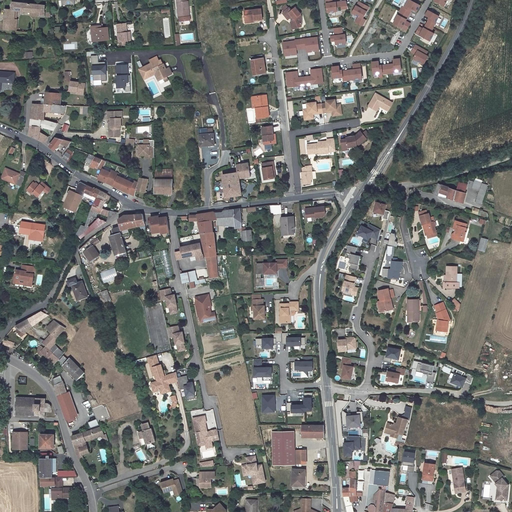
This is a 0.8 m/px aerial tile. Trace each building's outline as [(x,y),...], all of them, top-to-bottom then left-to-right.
[(187,0),(176,0),(178,18),(190,16),(189,1),(187,1),(187,0)] [(331,0),(325,0),(327,12),(339,11),(338,7),(341,7),(342,9),(348,8),(346,1),(332,3),(331,0)] [(403,7),(400,11),(408,16),(411,11),(410,11),(411,8),(417,11),(420,5),(409,0),(408,0),(404,8),(403,7)] [(45,5),(12,2),(11,9),(5,9),(4,29),(16,30),(18,10),(30,12),(30,15),(34,15),(34,16),(44,17),(45,5)] [(357,6),(356,6),(352,13),(359,16),(355,22),(363,26),(366,20),(363,18),(367,12),(366,11),(369,7),(359,2),(357,6)] [(285,10),(283,11),(288,18),(291,16),(293,20),(291,22),(292,29),(303,27),(301,17),(297,16),(301,13),(296,6),(292,9),(290,6),(285,10)] [(261,9),(245,11),(246,21),(254,20),(263,20),(261,9)] [(439,16),(428,10),(425,15),(429,18),(429,19),(429,20),(427,24),(433,27),(439,16)] [(408,16),(400,11),(394,23),(407,30),(410,24),(405,21),(408,16)] [(99,22),(93,23),(93,27),(92,27),(92,33),(95,33),(95,37),(108,36),(107,25),(102,25),(99,26),(99,22)] [(126,22),(117,23),(119,41),(131,40),(130,31),(127,31),(126,22)] [(433,27),(427,24),(424,28),(423,29),(420,27),(416,33),(430,41),(434,33),(431,32),(433,27)] [(342,32),(342,27),(334,28),(335,36),(330,36),(331,42),(336,41),(336,45),(347,44),(346,35),(341,35),(341,32),(342,32)] [(318,37),(300,39),(301,47),(306,47),(307,52),(319,50),(318,37)] [(301,47),(300,39),(295,40),(295,41),(283,42),(285,55),(297,54),(297,49),(301,49),(301,47)] [(428,51),(416,45),(411,52),(416,55),(414,58),(424,64),(429,57),(426,55),(428,51)] [(106,80),(106,65),(105,65),(99,65),(99,61),(98,54),(91,55),(91,62),(92,62),(92,65),(93,65),(93,79),(101,79),(101,80),(106,80)] [(166,67),(164,62),(163,63),(161,58),(159,59),(156,55),(149,59),(151,62),(140,68),(140,69),(145,78),(155,72),(157,76),(161,74),(163,77),(165,81),(167,80),(165,76),(169,73),(168,71),(170,70),(168,66),(166,67)] [(250,59),(253,71),(253,74),(261,72),(265,71),(262,56),(250,59)] [(387,65),(388,74),(393,73),(393,72),(401,71),(400,59),(393,60),(394,64),(387,65)] [(388,74),(387,65),(379,66),(378,62),(372,63),(373,74),(382,73),(383,74),(388,74)] [(131,90),(130,74),(128,74),(128,71),(124,71),(124,64),(117,65),(117,87),(125,86),(125,91),(131,90)] [(362,79),(360,64),(353,65),(353,70),(347,71),(348,80),(362,79)] [(348,80),(347,71),(342,71),(342,70),(339,71),(339,66),(332,67),(333,78),(343,77),(343,81),(348,80)] [(323,83),(321,69),(311,70),(312,76),(312,78),(310,78),(310,77),(305,77),(306,85),(323,83)] [(14,73),(0,71),(0,89),(0,90),(1,81),(14,82),(14,73)] [(298,79),(297,72),(286,73),(288,87),(306,85),(305,77),(300,78),(300,79),(298,79)] [(85,84),(71,81),(69,91),(84,93),(85,84)] [(62,94),(47,92),(44,104),(60,105),(62,94)] [(264,94),(253,95),(256,117),(268,115),(267,105),(265,106),(264,94)] [(391,106),(375,96),(367,109),(375,113),(378,108),(386,113),(391,106)] [(326,103),(321,104),(322,113),(327,112),(327,111),(331,110),(331,113),(340,112),(340,105),(335,105),(334,100),(325,101),(326,103)] [(303,109),(303,117),(312,115),(312,112),(316,112),(317,114),(322,113),(321,104),(316,105),(315,102),(306,103),(307,109),(303,109)] [(44,104),(33,103),(29,135),(45,142),(47,140),(48,137),(40,132),(41,126),(53,133),(59,121),(49,119),(43,116),(44,111),(64,113),(66,106),(60,105),(44,104)] [(118,110),(107,110),(107,118),(108,118),(111,118),(111,124),(108,124),(108,136),(119,136),(119,127),(121,127),(120,117),(118,117),(118,110)] [(272,125),(262,126),(264,143),(274,142),(273,133),(272,125)] [(213,128),(207,128),(208,134),(200,135),(201,146),(215,145),(214,134),(213,134),(213,128)] [(348,148),(358,146),(358,144),(361,143),(368,138),(367,137),(362,131),(357,135),(347,137),(347,139),(340,140),(342,151),(349,149),(348,148)] [(129,134),(126,133),(126,139),(125,145),(133,146),(134,140),(128,139),(129,134)] [(64,140),(57,138),(49,147),(50,148),(54,151),(60,144),(64,140)] [(318,154),(329,153),(328,152),(335,151),(333,138),(327,139),(327,141),(320,142),(320,143),(306,145),(307,152),(315,151),(315,154),(318,154)] [(145,155),(149,155),(150,158),(155,158),(155,148),(150,148),(149,141),(143,141),(142,145),(140,145),(140,156),(145,155)] [(253,152),(256,156),(267,149),(266,148),(262,150),(260,148),(253,152)] [(74,153),(68,150),(63,158),(68,162),(74,153)] [(91,155),(88,161),(99,167),(98,167),(102,169),(103,168),(107,161),(91,155)] [(273,160),(262,162),(264,178),(273,177),(272,165),(274,165),(273,160)] [(223,174),(225,197),(241,194),(239,178),(250,176),(251,176),(249,163),(236,165),(237,172),(225,174),(223,174)] [(225,174),(237,172),(236,165),(225,167),(225,174)] [(308,167),(302,168),(303,172),(302,173),(303,184),(311,184),(311,179),(310,172),(312,172),(311,165),(308,166),(308,167)] [(20,173),(5,167),(1,177),(20,184),(23,176),(19,174),(20,173)] [(102,171),(94,167),(90,175),(97,178),(102,171)] [(109,171),(103,168),(102,169),(102,171),(97,178),(109,184),(115,172),(112,170),(110,172),(108,171),(109,171)] [(158,169),(155,169),(155,178),(155,193),(173,194),(172,175),(158,175),(158,169)] [(119,174),(115,172),(109,184),(121,189),(126,179),(120,176),(120,177),(118,176),(119,174)] [(138,183),(136,190),(144,193),(147,180),(139,178),(138,183)] [(131,182),(126,179),(121,189),(134,196),(136,190),(138,183),(134,181),(133,183),(131,183),(131,182)] [(84,192),(93,195),(91,198),(95,199),(97,196),(98,197),(100,191),(95,188),(95,189),(87,185),(84,183),(82,181),(79,183),(75,193),(83,197),(84,192)] [(50,189),(42,182),(38,186),(33,182),(27,189),(33,194),(34,193),(37,196),(43,190),(47,193),(50,189)] [(466,192),(447,186),(441,184),(439,191),(439,192),(447,195),(446,198),(462,202),(466,192)] [(107,194),(100,191),(98,197),(97,196),(95,199),(93,205),(102,208),(107,194)] [(55,199),(50,194),(46,198),(49,201),(50,200),(52,202),(55,199)] [(386,205),(376,202),(373,212),(383,214),(382,219),(387,220),(389,212),(384,210),(386,205)] [(102,208),(93,205),(91,212),(88,219),(85,227),(81,238),(104,223),(106,222),(95,216),(96,212),(109,216),(119,213),(119,212),(104,209),(104,208),(102,208)] [(325,205),(305,207),(306,215),(316,215),(323,214),(325,211),(325,205)] [(473,207),(471,213),(477,215),(479,209),(473,207)] [(240,209),(234,210),(235,223),(235,228),(242,228),(240,209)] [(227,210),(223,211),(221,215),(217,215),(217,224),(235,223),(234,210),(227,210)] [(214,212),(197,215),(197,216),(198,221),(201,233),(201,234),(213,233),(212,226),(217,226),(217,224),(217,215),(214,212)] [(130,214),(118,219),(120,227),(121,230),(128,228),(146,224),(143,214),(130,214)] [(428,214),(420,217),(424,228),(426,227),(429,237),(439,233),(434,222),(432,223),(428,214)] [(159,215),(150,217),(153,233),(161,231),(159,218),(159,215)] [(167,216),(159,218),(161,231),(162,233),(170,231),(167,216)] [(294,217),(281,218),(282,235),(294,234),(293,227),(294,227),(294,217)] [(467,225),(457,221),(454,229),(458,230),(457,233),(456,233),(456,235),(455,234),(454,239),(461,241),(462,237),(465,238),(467,232),(465,232),(467,225)] [(31,223),(21,222),(20,233),(30,234),(30,233),(43,234),(44,224),(34,223),(34,224),(31,224),(31,223)] [(380,230),(369,224),(366,229),(361,226),(357,234),(368,240),(370,236),(371,234),(377,238),(380,230)] [(114,235),(110,236),(117,258),(121,257),(120,254),(127,252),(121,233),(121,230),(120,227),(113,229),(114,235)] [(242,231),(243,241),(252,240),(251,230),(246,230),(245,227),(242,228),(242,231)] [(213,233),(201,234),(206,258),(216,256),(215,238),(214,232),(213,233)] [(397,242),(395,241),(396,238),(395,234),(391,233),(389,241),(384,240),(383,244),(397,247),(397,243),(397,242)] [(93,246),(100,241),(98,238),(91,243),(92,244),(88,246),(89,249),(93,246)] [(482,238),(478,250),(484,252),(488,240),(482,238)] [(201,243),(181,247),(181,251),(182,258),(203,254),(201,243)] [(85,252),(91,261),(99,255),(93,246),(89,249),(85,252)] [(251,246),(242,249),(244,257),(254,254),(251,246)] [(356,250),(348,247),(345,259),(350,261),(349,265),(351,265),(350,270),(357,272),(360,258),(355,257),(356,250)] [(161,251),(167,277),(173,276),(167,250),(161,251)] [(216,256),(206,258),(211,278),(219,277),(216,256)] [(286,267),(286,260),(276,260),(276,263),(263,263),(264,274),(267,274),(276,274),(276,268),(286,267)] [(402,262),(391,261),(391,270),(388,270),(387,278),(387,279),(398,279),(399,270),(401,271),(402,262)] [(105,283),(120,277),(116,267),(102,272),(105,283)] [(448,268),(447,284),(445,284),(446,289),(450,291),(458,291),(458,284),(458,268),(448,268)] [(31,272),(16,269),(14,281),(23,283),(23,284),(31,285),(33,273),(31,273),(31,272)] [(182,283),(190,281),(192,288),(196,287),(196,284),(206,282),(205,278),(198,279),(197,270),(181,273),(182,283)] [(356,279),(346,277),(342,292),(352,295),(351,296),(356,298),(358,290),(355,289),(353,289),(354,285),(356,279)] [(83,282),(73,285),(78,301),(88,298),(83,282)] [(105,301),(112,299),(108,289),(102,292),(105,301)] [(388,289),(378,291),(381,301),(383,311),(392,309),(389,297),(394,296),(393,289),(389,290),(388,289)] [(171,291),(160,293),(162,302),(167,301),(169,309),(170,308),(171,316),(177,314),(178,313),(176,307),(177,307),(176,300),(174,300),(172,299),(172,297),(171,291)] [(202,296),(196,297),(197,302),(196,302),(198,313),(200,313),(201,315),(200,316),(201,321),(212,319),(210,313),(212,313),(210,307),(212,307),(209,295),(202,297),(202,296)] [(419,299),(408,299),(408,312),(410,312),(410,323),(419,322),(419,299)] [(455,299),(451,303),(459,311),(461,305),(455,299)] [(253,300),(251,300),(251,306),(254,307),(254,311),(254,319),(265,319),(265,306),(263,306),(263,300),(262,300),(253,300)] [(291,303),(280,304),(280,311),(281,311),(282,315),(280,315),(280,323),(289,323),(289,317),(291,317),(291,311),(298,311),(298,302),(290,302),(291,303)] [(444,304),(435,307),(439,314),(438,316),(441,322),(439,333),(448,335),(449,328),(448,328),(449,323),(452,321),(444,304)] [(33,326),(49,315),(48,314),(44,310),(28,319),(33,326)] [(24,321),(15,327),(18,329),(20,330),(25,333),(31,328),(33,326),(28,319),(24,321)] [(50,348),(54,344),(59,339),(57,337),(66,328),(55,320),(47,327),(53,333),(45,341),(39,337),(37,340),(46,345),(50,348)] [(178,327),(168,329),(170,338),(175,337),(176,345),(177,345),(179,352),(184,351),(185,349),(184,343),(185,343),(183,336),(182,337),(180,335),(180,333),(178,327)] [(274,339),(256,339),(257,346),(264,346),(264,349),(274,349),(274,344),(277,344),(277,343),(283,343),(283,333),(276,334),(274,334),(274,339)] [(289,333),(283,333),(283,343),(283,345),(287,345),(288,346),(306,346),(306,338),(289,338),(289,333)] [(5,339),(3,344),(12,347),(14,343),(5,339)] [(347,341),(339,341),(340,353),(348,352),(348,350),(352,350),(352,348),(357,348),(356,340),(354,339),(348,340),(348,341),(347,341)] [(41,345),(36,350),(44,357),(45,356),(48,358),(54,364),(60,357),(51,349),(50,348),(46,345),(44,347),(41,345)] [(55,345),(51,349),(60,357),(64,352),(55,345)] [(401,351),(389,349),(387,356),(385,355),(383,362),(391,364),(392,359),(399,360),(401,351)] [(164,379),(163,375),(166,375),(165,370),(163,371),(161,364),(160,364),(157,354),(149,356),(154,374),(156,373),(157,378),(159,377),(159,379),(157,380),(152,381),(154,391),(161,389),(165,388),(166,392),(170,391),(168,384),(170,383),(168,379),(167,379),(164,379)] [(64,355),(61,360),(65,363),(63,365),(78,379),(81,376),(84,373),(70,357),(68,359),(64,355)] [(304,362),(295,362),(296,371),(312,370),(311,356),(303,357),(304,362)] [(352,360),(343,358),(341,369),(344,370),(342,379),(351,381),(353,368),(348,367),(348,366),(351,366),(352,360)] [(262,360),(255,360),(255,378),(264,378),(264,381),(273,381),(272,368),(262,368),(262,360)] [(422,364),(418,363),(416,371),(428,374),(427,381),(433,383),(436,373),(433,372),(434,369),(432,369),(433,367),(434,367),(434,366),(422,363),(422,364)] [(405,370),(398,368),(397,374),(388,373),(386,381),(399,383),(400,375),(404,376),(405,370)] [(168,379),(170,383),(179,381),(178,378),(177,372),(166,375),(167,379),(168,379)] [(463,376),(455,373),(455,374),(453,377),(451,381),(463,386),(465,381),(471,382),(473,375),(465,372),(463,376)] [(55,385),(58,396),(67,392),(63,381),(60,375),(54,378),(55,384),(55,385)] [(187,376),(178,378),(179,381),(181,390),(186,389),(187,397),(189,396),(190,401),(196,399),(195,395),(196,395),(193,383),(189,384),(187,376)] [(86,395),(92,410),(95,418),(101,416),(98,408),(101,407),(96,391),(86,395)] [(58,396),(63,410),(64,413),(73,409),(67,392),(58,396)] [(305,393),(305,405),(305,411),(313,411),(312,398),(313,398),(313,393),(305,393)] [(274,396),(263,396),(263,412),(274,411),(274,396)] [(46,398),(16,397),(15,415),(40,416),(40,418),(45,418),(45,411),(51,412),(51,410),(51,408),(51,407),(51,406),(50,405),(49,404),(49,403),(46,403),(46,398)] [(293,403),(287,403),(287,411),(292,411),(293,412),(305,412),(305,411),(305,405),(293,405),(293,403)] [(405,405),(403,416),(409,417),(412,407),(405,405)] [(67,421),(76,417),(73,409),(64,413),(67,421)] [(363,421),(362,411),(357,412),(357,415),(351,416),(350,413),(347,414),(342,410),(341,411),(343,425),(348,424),(348,427),(360,426),(360,421),(363,421)] [(205,416),(194,419),(197,433),(198,433),(199,439),(198,439),(199,444),(201,446),(205,445),(206,443),(206,442),(211,440),(211,441),(219,439),(218,430),(208,432),(206,423),(207,423),(205,416)] [(403,435),(407,418),(398,416),(395,426),(387,423),(385,432),(392,434),(391,438),(397,439),(399,434),(403,435)] [(95,419),(88,421),(90,427),(98,424),(95,419)] [(155,441),(151,428),(150,429),(148,422),(141,425),(143,430),(144,429),(144,431),(143,431),(142,431),(139,432),(141,438),(144,437),(146,444),(155,441)] [(325,425),(302,425),(302,437),(325,437),(325,425)] [(102,427),(72,437),(75,444),(86,441),(104,435),(102,427)] [(295,464),(294,431),(272,431),(273,465),(295,464)] [(28,433),(18,433),(18,435),(14,435),(14,449),(28,449),(28,433)] [(55,435),(41,434),(41,448),(54,448),(55,435)] [(348,443),(344,443),(345,456),(352,456),(352,449),(360,449),(360,436),(347,436),(348,443)] [(86,441),(75,444),(77,449),(87,446),(86,441)] [(77,449),(75,449),(80,460),(84,458),(83,457),(90,454),(87,446),(77,449)] [(306,450),(297,450),(297,463),(306,463),(306,450)] [(414,466),(415,453),(405,452),(403,465),(409,466),(408,471),(414,472),(415,466),(414,466)] [(41,458),(41,478),(52,477),(53,459),(51,459),(51,454),(41,454),(41,458)] [(255,456),(246,458),(247,465),(242,466),(243,474),(249,473),(254,475),(256,484),(265,482),(262,465),(257,466),(255,456)] [(434,480),(436,464),(426,463),(424,479),(434,480)] [(463,465),(452,468),(458,490),(468,487),(463,465)] [(305,470),(293,469),(292,485),(305,485),(305,470)] [(381,484),(388,484),(389,472),(370,470),(369,484),(381,485),(381,484)] [(497,484),(499,487),(498,491),(500,491),(500,500),(507,500),(508,485),(507,485),(502,479),(504,478),(499,471),(497,471),(491,476),(497,483),(497,484)] [(202,479),(202,482),(201,482),(201,487),(212,487),(212,478),(215,478),(215,472),(200,472),(201,479),(202,479)] [(249,473),(243,474),(244,476),(249,475),(252,476),(254,484),(256,484),(254,475),(249,473)] [(53,485),(53,494),(63,494),(72,494),(73,485),(63,485),(63,477),(56,477),(55,485),(53,485)] [(183,491),(179,478),(175,479),(174,479),(173,478),(161,482),(165,492),(174,489),(176,494),(183,491)] [(380,490),(381,485),(369,484),(367,505),(370,505),(371,506),(372,505),(373,505),(374,498),(375,496),(380,490)] [(384,511),(387,492),(388,484),(381,484),(381,485),(380,490),(375,496),(374,498),(373,505),(372,505),(371,506),(370,507),(370,510),(371,511),(384,511)] [(351,495),(358,496),(357,493),(357,487),(351,488),(343,488),(343,496),(351,497),(351,495)] [(507,500),(500,500),(500,491),(498,491),(497,500),(497,503),(507,504),(507,500)] [(395,494),(387,492),(384,511),(413,511),(414,504),(415,497),(408,496),(407,510),(392,510),(395,494)] [(302,509),(294,511),(317,511),(309,509),(310,498),(302,498),(302,509)] [(256,511),(257,499),(246,499),(245,511),(256,511)] [(226,511),(227,509),(221,503),(218,505),(218,507),(216,509),(208,508),(207,511),(226,511)]
